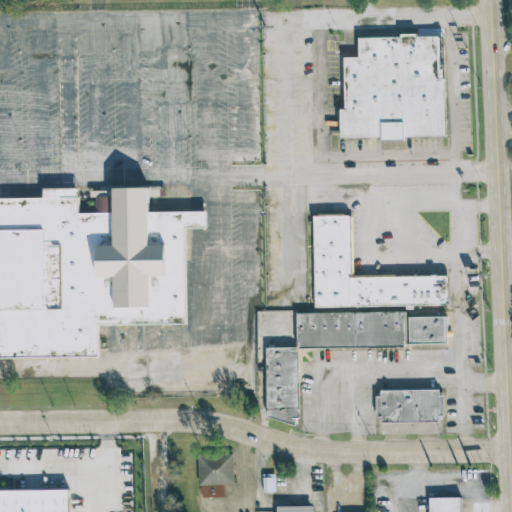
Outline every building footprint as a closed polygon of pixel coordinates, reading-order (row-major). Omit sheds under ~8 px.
[(443,136),(441,35),(357,36),(357,56),(343,57),(343,109),(339,109),(339,138),(443,136)] [(0,194),(38,194),(38,184),(112,184),(112,211),(207,210),(207,226),(184,226),(186,326),(100,328),(101,355),(0,356),(0,194)] [(311,217),(349,216),(350,277),(446,276),(447,307),(312,308),(311,217)] [(295,314),(406,313),(406,318),(444,317),(445,344),(402,345),(402,348),(295,349),(295,314)] [(262,350),(295,349),(297,426),(263,418),(262,350)] [(381,392),(441,392),(441,416),(436,416),(436,421),(380,421),(380,416),(375,417),(375,399),(380,399),(381,392)] [(233,484),(232,454),(197,455),(199,497),(223,496),(223,484),(233,484)] [(262,492),(275,491),(274,474),(262,474),(262,492)] [(0,511),(68,511),(68,490),(0,490),(0,511)] [(460,511),(460,497),(428,498),(428,511),(460,511)]
